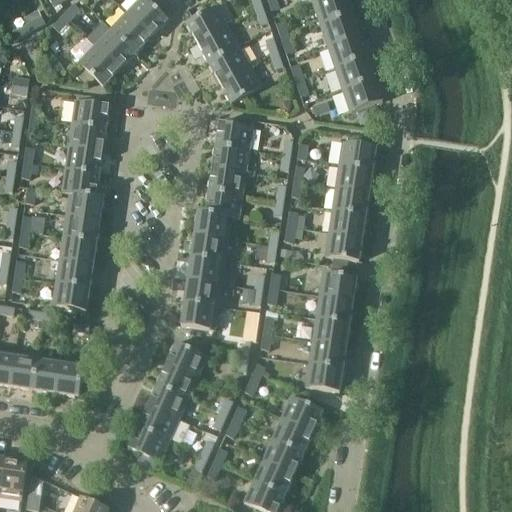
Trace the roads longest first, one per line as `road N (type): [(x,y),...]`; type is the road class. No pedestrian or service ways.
road 1 (residential): [(119,400),(107,315),(134,116),(188,123),(156,329)]
road 2 (residential): [(346,511),(401,114),(366,0)]
